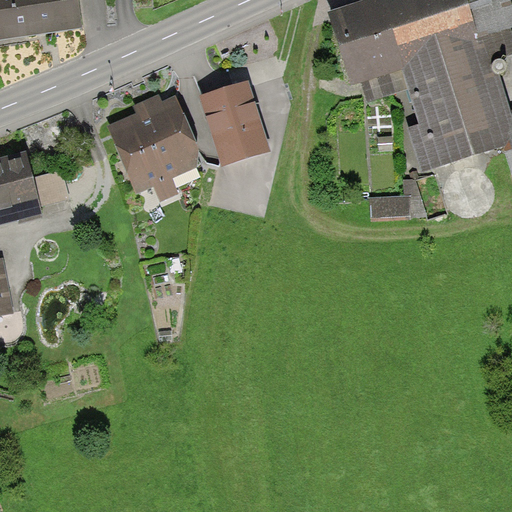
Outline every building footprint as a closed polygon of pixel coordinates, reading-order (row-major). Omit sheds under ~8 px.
[(0,0),(0,41),(85,30),(80,0),(0,0)] [(378,0),(358,6),(329,16),(352,87),(362,84),(369,103),(412,89),(423,123),(410,127),(424,171),(505,145),(511,164),(511,115),(509,116),(491,60),(511,52),(511,36),(509,27),(511,26),(511,11),(508,0),(378,0)] [(272,152),(250,82),(229,89),(200,98),(222,168),(272,152)] [(138,113),(110,126),(136,193),(154,186),(160,202),(180,195),(174,179),(199,169),(201,152),(175,96),(164,102),(161,94),(134,106),(138,113)] [(45,219),(41,206),(34,179),(26,150),(0,157),(0,226),(18,222),(19,226),(45,219)] [(64,171),(34,179),(41,206),(71,198),(64,171)] [(372,220),(429,218),(417,181),(405,181),(406,197),(372,198),(372,220)] [(0,317),(14,314),(4,259),(0,259),(0,317)]
